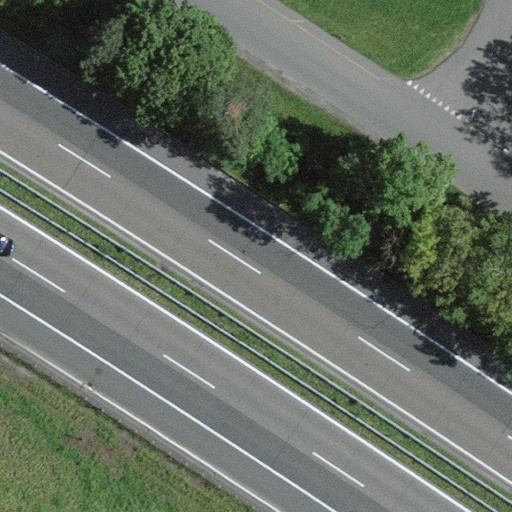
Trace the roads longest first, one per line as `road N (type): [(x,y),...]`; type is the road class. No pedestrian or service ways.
road 1 (motorway): [(511,435),(0,102)]
road 2 (motorway): [(0,245),(406,511)]
road 3 (unclassified): [(215,0),(454,152)]
road 4 (unclassified): [(508,0),(454,152)]
